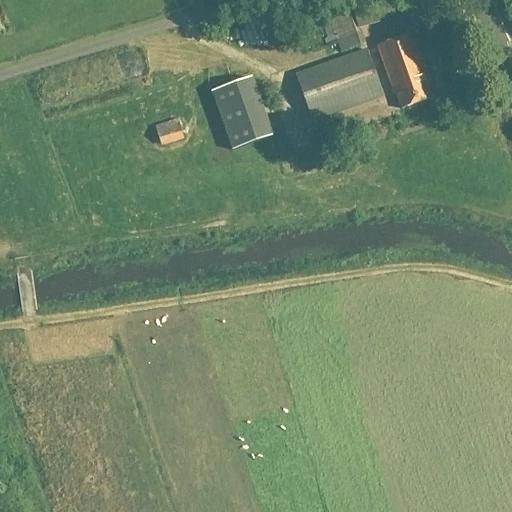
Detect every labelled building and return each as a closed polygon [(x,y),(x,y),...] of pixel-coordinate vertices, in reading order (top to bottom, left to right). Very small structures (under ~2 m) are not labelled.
[(248,39),(255,39),(254,14),(246,15),(248,39)] [(431,101),(427,91),(429,90),(410,37),(375,50),(392,98),(393,97),(399,113),(431,101)] [(311,124),(379,100),(363,53),(294,77),(311,124)] [(436,87),(450,102),(446,106),(458,119),(475,103),(450,75),(436,87)] [(252,84),(211,97),(231,156),(271,143),(252,84)] [(160,150),(181,143),(174,123),(153,130),(160,150)]
